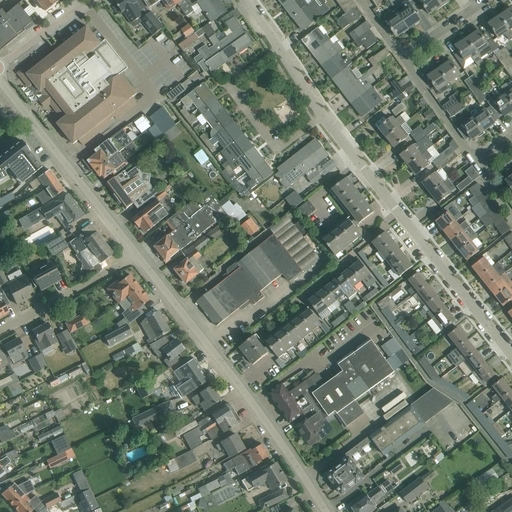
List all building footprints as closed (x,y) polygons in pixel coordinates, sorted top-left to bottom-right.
[(0,50),(17,37),(16,36),(15,37),(15,36),(31,22),(28,17),(33,13),(27,5),(23,0),(22,0),(4,14),(0,10),(0,9),(0,50)] [(35,0),(39,4),(45,11),(58,1),(57,0),(35,0)] [(142,21),(153,36),(163,28),(151,12),(148,13),(139,0),(137,0),(136,1),(135,0),(116,0),(115,1),(122,12),(123,11),(131,24),(132,23),(134,26),(142,21)] [(143,0),(148,8),(161,0),(143,0)] [(183,0),(182,1),(177,4),(185,17),(186,16),(194,11),(191,7),(193,6),(192,4),(188,0),(183,0)] [(200,0),(198,2),(201,7),(211,22),(218,17),(226,11),(218,0),(200,0)] [(292,18),(314,0),(313,0),(311,2),(309,0),(288,0),(283,4),(287,9),(286,10),(292,18)] [(324,13),(314,0),(292,18),(298,25),(299,24),(303,29),(301,30),(302,31),(318,18),(324,13)] [(356,6),(351,0),(335,0),(345,14),(356,6)] [(394,8),(398,14),(408,28),(414,24),(414,25),(420,21),(410,6),(406,0),(394,8)] [(419,0),(420,1),(423,6),(429,15),(435,10),(434,9),(441,5),(436,0),(419,0)] [(343,29),(354,21),(362,15),(356,6),(345,14),(342,16),(342,17),(337,21),(343,29)] [(499,14),(500,16),(510,31),(511,29),(511,9),(511,8),(500,15),(499,14)] [(408,28),(398,14),(392,18),(388,13),(382,17),(396,37),(402,33),(401,32),(408,28)] [(223,32),(227,37),(239,54),(246,48),(245,47),(251,43),(251,45),(252,44),(248,39),(251,38),(247,31),(244,33),(233,17),(231,19),(228,15),(221,19),(225,24),(225,23),(229,28),(223,32)] [(511,33),(510,31),(500,16),(489,23),(488,22),(487,22),(498,39),(505,34),(509,41),(511,38),(511,33)] [(354,41),(362,35),(371,28),(366,21),(349,34),(354,41)] [(231,59),(239,54),(227,37),(220,42),(215,35),(216,34),(209,24),(202,29),(214,46),(225,61),(230,58),(231,59)] [(189,25),(180,31),(186,38),(194,32),(189,25)] [(114,117),(116,119),(137,103),(132,97),(136,94),(133,90),(121,74),(128,68),(117,54),(105,40),(100,44),(87,27),(61,47),(54,53),(44,61),(39,56),(17,73),(28,88),(34,84),(44,97),(40,101),(39,101),(44,107),(45,107),(49,103),(51,106),(62,120),(57,124),(73,144),(78,140),(83,146),(99,133),(113,122),(111,119),(114,117)] [(309,48),(313,53),(330,40),(326,34),(323,36),(318,28),(306,37),(304,38),(305,39),(302,41),(308,49),(309,48)] [(362,35),(354,41),(359,48),(363,45),(364,45),(367,49),(378,41),(369,29),(362,35)] [(467,38),(483,63),(484,63),(481,58),(487,54),(488,55),(498,49),(491,39),(486,42),(478,31),(467,38),(466,37),(467,38)] [(460,64),(464,70),(475,62),(478,67),(483,63),(467,38),(456,46),(455,44),(454,45),(459,52),(454,56),(460,64)] [(333,44),(330,40),(313,53),(317,58),(316,59),(322,66),(338,54),(343,50),(336,42),(333,44)] [(219,65),(225,61),(214,46),(209,50),(205,46),(202,48),(198,51),(201,55),(194,59),(198,65),(199,64),(205,72),(209,69),(210,69),(212,72),(220,67),(219,65)] [(499,51),(508,63),(511,59),(511,57),(505,47),(499,51)] [(373,57),(373,56),(368,60),(373,67),(378,64),(378,63),(390,54),(386,48),(373,57)] [(503,66),(508,63),(499,51),(495,54),(503,66)] [(347,67),(338,54),(322,66),(328,74),(329,73),(333,78),(347,67)] [(438,67),(439,69),(449,83),(460,75),(450,61),(439,68),(438,67)] [(510,77),(511,75),(511,68),(508,63),(503,66),(510,77)] [(362,76),(341,92),(347,99),(348,98),(352,103),(367,92),(363,87),(366,85),(363,81),(373,74),(376,78),(384,72),(378,64),(373,67),(362,76)] [(347,67),(333,78),(337,83),(336,84),(341,92),(362,76),(356,68),(351,72),(347,67)] [(427,74),(426,75),(440,95),(451,87),(449,83),(439,69),(428,76),(427,74)] [(475,85),(482,81),(481,80),(479,81),(475,74),(470,77),(475,85)] [(478,89),(475,85),(470,77),(464,81),(472,93),(478,89)] [(394,99),(404,91),(395,79),(390,83),(396,90),(390,94),(394,99)] [(410,81),(402,87),(407,94),(415,88),(410,81)] [(475,85),(478,89),(482,95),(487,92),(482,85),(484,84),(482,81),(475,85)] [(187,88),(182,82),(167,95),(172,101),(187,88)] [(511,89),(511,90),(506,83),(500,87),(505,94),(511,103),(511,89)] [(187,95),(180,101),(187,109),(193,103),(198,109),(212,97),(208,92),(210,91),(204,84),(201,86),(200,85),(199,87),(188,96),(187,95)] [(367,92),(352,103),(356,108),(355,109),(361,117),(377,105),(374,100),(379,96),(372,88),(367,92)] [(478,89),(472,93),(480,104),(485,100),(486,100),(482,95),(478,89)] [(456,94),(449,99),(451,101),(448,104),(451,108),(461,101),(456,94)] [(486,100),(485,100),(496,116),(501,112),(505,117),(511,111),(511,103),(505,94),(495,102),(494,101),(487,101),(486,100)] [(212,97),(198,109),(208,122),(223,109),(218,102),(216,103),(212,97)] [(461,101),(451,108),(446,111),(451,118),(466,108),(461,101)] [(391,111),(395,116),(405,108),(402,103),(391,111)] [(163,106),(150,116),(156,125),(149,129),(155,137),(163,132),(169,141),(182,132),(163,106)] [(185,119),(190,115),(185,108),(180,112),(185,119)] [(223,109),(208,122),(213,128),(212,129),(211,131),(210,133),(210,135),(211,137),(212,138),(214,137),(232,123),(228,118),(229,117),(223,109)] [(478,114),(474,110),(470,113),(483,132),(495,124),(484,109),(478,114)] [(485,134),(483,132),(470,113),(473,118),(462,126),(472,140),(483,133),(484,134),(485,134)] [(191,125),(195,122),(197,120),(192,114),(190,115),(185,119),(191,125)] [(393,116),(386,122),(378,128),(386,138),(398,128),(405,123),(400,116),(396,120),(393,116)] [(212,138),(210,140),(214,146),(218,142),(224,149),(227,147),(243,134),(237,127),(236,128),(232,123),(214,137),(212,138)] [(418,144),(428,135),(436,129),(432,124),(423,131),(413,139),(418,144)] [(126,135),(122,129),(94,151),(82,161),(92,173),(95,171),(117,153),(142,133),(138,127),(129,133),(128,133),(126,135)] [(413,139),(423,131),(419,127),(410,135),(413,139)] [(398,128),(386,138),(394,148),(406,138),(398,128)] [(204,133),(200,137),(205,144),(210,140),(204,133)] [(233,154),(226,159),(230,165),(237,159),(252,148),(248,143),(249,142),(243,134),(227,147),(233,154)] [(304,148),(299,152),(312,168),(310,170),(312,173),(316,170),(313,167),(328,156),(315,139),(308,145),(311,149),(308,152),(304,148)] [(0,199),(0,180),(1,180),(6,177),(5,175),(5,174),(3,171),(1,169),(5,167),(8,164),(10,167),(22,182),(23,182),(29,177),(31,176),(41,168),(30,156),(28,153),(29,152),(20,140),(0,156),(0,199)] [(210,140),(205,144),(210,150),(215,147),(214,146),(210,140)] [(415,144),(412,146),(400,156),(408,166),(427,151),(421,144),(417,147),(415,144)] [(431,161),(435,166),(458,148),(456,145),(450,147),(431,161)] [(230,165),(229,165),(234,171),(241,165),(247,172),(263,160),(257,152),(256,153),(252,148),(237,159),(230,165)] [(435,166),(439,171),(458,157),(456,154),(460,151),(458,148),(435,166)] [(427,151),(408,166),(416,176),(428,166),(430,164),(428,161),(432,157),(427,151)] [(280,172),(275,175),(280,182),(285,178),(290,185),(305,174),(306,176),(312,184),(321,177),(316,170),(312,173),(310,170),(312,168),(299,152),(288,160),(291,164),(288,167),(285,163),(277,169),(280,172)] [(126,165),(122,159),(117,153),(95,171),(100,177),(103,180),(112,173),(114,175),(126,165)] [(252,179),(247,184),(251,189),(257,185),(265,179),(273,173),(272,172),(271,173),(267,168),(269,167),(263,160),(247,172),(252,179)] [(336,166),(332,160),(323,167),(327,173),(336,166)] [(228,166),(225,169),(230,176),(234,172),(234,171),(229,165),(228,166)] [(147,202),(148,201),(157,194),(137,166),(127,174),(125,171),(114,179),(106,185),(114,195),(113,196),(120,205),(121,204),(125,210),(143,196),(147,202)] [(49,170),(31,182),(29,184),(33,190),(41,184),(44,189),(56,180),(49,170)] [(430,177),(422,183),(430,193),(442,183),(445,181),(437,171),(435,173),(430,177)] [(468,177),(460,183),(456,186),(460,192),(473,182),(468,177)] [(360,195),(346,178),(329,191),(343,208),(360,195)] [(442,183),(430,193),(438,203),(450,193),(455,189),(448,179),(442,183)] [(63,191),(56,180),(44,189),(45,190),(36,196),(42,205),(63,191)] [(473,200),(475,203),(477,202),(486,195),(477,183),(469,190),(475,199),(473,200)] [(164,190),(158,194),(157,194),(148,201),(152,206),(148,209),(147,208),(132,219),(139,228),(140,227),(145,233),(168,215),(158,201),(167,194),(165,192),(171,188),(169,185),(164,190)] [(244,186),(237,191),(243,200),(250,194),(247,190),(244,186)] [(162,240),(154,247),(166,261),(170,258),(174,255),(181,249),(203,232),(214,223),(215,224),(227,215),(218,205),(219,204),(214,199),(208,190),(169,219),(175,228),(177,229),(162,240)] [(295,191),(285,199),(293,209),(294,208),(303,202),(295,191)] [(40,208),(26,216),(31,226),(38,223),(38,222),(45,218),(46,221),(54,216),(60,213),(65,219),(60,222),(64,228),(71,223),(74,221),(83,216),(67,194),(55,203),(54,201),(46,206),(40,209),(40,208)] [(351,223),(353,221),(357,226),(374,212),(360,195),(343,208),(350,217),(348,218),(351,223)] [(478,203),(471,209),(473,211),(479,218),(486,214),(485,213),(494,207),(486,195),(477,202),(478,203)] [(237,203),(232,206),(226,198),(219,205),(235,225),(246,216),(237,203)] [(306,219),(316,210),(308,201),(298,209),(306,219)] [(440,218),(436,221),(443,231),(456,222),(455,221),(462,216),(452,203),(437,214),(440,218)] [(485,213),(486,214),(492,223),(501,217),(494,207),(485,213)] [(228,277),(197,302),(204,310),(216,325),(215,325),(216,326),(229,316),(240,307),(242,310),(251,303),(254,306),(264,297),(260,292),(283,274),(289,282),(319,258),(304,238),(311,233),(301,220),(294,225),(286,215),(269,229),(273,235),(237,263),(236,262),(226,270),(226,274),(228,277)] [(492,223),(502,236),(510,230),(501,217),(492,223)] [(361,235),(351,223),(348,218),(335,229),(348,246),(361,235)] [(258,230),(250,219),(241,226),(249,236),(258,230)] [(456,222),(443,231),(451,241),(463,231),(469,227),(465,221),(459,226),(456,222)] [(89,224),(81,230),(80,231),(82,234),(69,243),(77,254),(82,251),(93,268),(113,254),(96,232),(96,233),(89,224)] [(201,256),(198,252),(214,239),(214,240),(222,233),(217,227),(183,254),(187,260),(175,270),(186,284),(204,270),(196,260),(197,259),(199,262),(202,259),(201,256)] [(463,231),(451,241),(459,251),(471,241),(477,236),(469,227),(463,231)] [(335,256),(348,246),(335,229),(322,239),(335,256)] [(385,232),(372,242),(372,243),(379,251),(392,241),(385,232)] [(45,247),(53,258),(69,247),(62,237),(45,247)] [(392,241),(379,251),(386,260),(399,249),(392,241)] [(471,241),(459,251),(467,261),(479,251),(471,241)] [(399,249),(386,260),(392,268),(406,258),(399,249)] [(358,253),(365,263),(368,260),(361,251),(358,253)] [(480,261),(472,267),(480,277),(495,265),(486,253),(482,256),(484,258),(480,261)] [(392,283),(405,273),(413,266),(406,258),(392,268),(396,273),(389,279),(392,283)] [(359,261),(351,268),(361,281),(366,277),(369,281),(373,278),(370,274),(366,269),(359,261)] [(31,274),(34,279),(31,281),(35,288),(38,286),(40,290),(49,286),(48,285),(58,279),(59,280),(60,280),(51,263),(31,274)] [(495,265),(480,277),(487,287),(499,277),(504,273),(505,272),(498,263),(495,265)] [(353,288),(361,281),(351,268),(342,274),(353,288)] [(418,273),(410,279),(409,281),(413,286),(409,289),(414,295),(413,296),(413,297),(428,285),(418,273)] [(495,296),(511,283),(504,273),(499,277),(487,287),(495,296)] [(342,274),(334,281),(344,295),(348,299),(356,292),(353,288),(342,274)] [(119,303),(139,288),(129,275),(119,283),(117,281),(111,285),(112,286),(108,290),(118,303),(119,303)] [(34,296),(30,287),(23,276),(6,285),(12,296),(16,305),(34,296)] [(389,285),(388,285),(382,277),(378,279),(385,288),(389,285)] [(336,301),(344,295),(334,281),(325,288),(336,301)] [(511,283),(495,296),(503,306),(509,302),(510,304),(511,302),(511,283)] [(424,306),(427,304),(437,296),(428,285),(413,297),(418,303),(420,301),(424,306)] [(379,286),(370,293),(373,296),(382,289),(379,286)] [(0,316),(8,312),(5,306),(7,305),(2,297),(4,296),(0,287),(0,316)] [(386,317),(391,313),(413,296),(412,295),(396,306),(393,302),(401,296),(402,291),(398,287),(377,304),(386,317)] [(139,288),(119,303),(125,311),(120,314),(128,324),(132,321),(140,315),(136,310),(149,300),(139,288)] [(328,308),(336,301),(325,288),(317,294),(328,308)] [(319,315),(328,308),(317,294),(308,301),(319,315)] [(424,306),(422,308),(427,313),(432,319),(446,308),(437,296),(427,304),(424,306)] [(358,312),(363,308),(360,304),(358,303),(354,306),(355,308),(358,312)] [(321,324),(308,307),(265,341),(278,358),(321,324)] [(358,312),(355,308),(349,312),(353,316),(358,312)] [(446,327),(447,326),(455,320),(446,308),(432,319),(441,331),(446,327)] [(71,310),(62,315),(65,321),(74,316),(71,310)] [(144,319),(140,324),(148,339),(145,341),(148,346),(162,339),(160,336),(168,331),(157,312),(149,317),(144,319)] [(89,323),(83,313),(64,323),(70,334),(89,323)] [(396,319),(391,313),(386,317),(395,329),(399,326),(410,318),(406,313),(398,318),(399,319),(394,322),(394,321),(396,319)] [(32,331),(37,340),(35,341),(40,351),(56,342),(46,323),(32,331)] [(109,347),(132,335),(127,326),(104,338),(109,347)] [(409,337),(405,331),(404,332),(399,326),(395,329),(404,341),(409,337)] [(450,334),(448,336),(458,347),(467,340),(458,328),(450,334)] [(65,348),(71,344),(65,331),(58,335),(65,348)] [(404,341),(411,351),(414,355),(421,350),(417,347),(412,341),(420,335),(417,331),(409,337),(404,341)] [(256,334),(239,348),(253,365),(270,352),(256,334)] [(162,339),(148,346),(155,355),(156,357),(158,355),(159,356),(164,353),(167,358),(173,365),(181,361),(176,355),(183,350),(175,339),(170,344),(166,346),(162,339),(165,337),(162,339)] [(394,337),(393,338),(381,347),(389,358),(395,354),(400,361),(407,356),(394,337)] [(24,350),(17,339),(4,346),(8,354),(4,356),(9,364),(12,362),(13,365),(14,365),(12,362),(20,358),(22,360),(27,358),(23,350),(24,350)] [(458,347),(452,352),(461,364),(463,362),(476,351),(467,340),(458,347)] [(343,371),(337,376),(355,401),(394,372),(372,341),(338,365),(343,371)] [(476,351),(463,362),(472,373),(485,363),(476,351)] [(40,355),(29,361),(35,373),(46,367),(40,355)] [(4,356),(0,358),(0,369),(9,365),(9,364),(4,356)] [(400,361),(402,365),(410,360),(407,356),(400,361)] [(427,372),(432,368),(424,357),(419,361),(427,372)] [(181,385),(175,389),(182,398),(209,380),(205,375),(204,376),(203,374),(204,373),(200,368),(198,368),(197,367),(198,364),(194,359),(173,373),(181,385)] [(482,385),(485,382),(495,375),(485,363),(472,373),(482,385)] [(78,368),(67,373),(69,377),(80,372),(78,368)] [(432,368),(427,372),(431,377),(436,373),(432,368)] [(339,413),(355,401),(337,376),(326,384),(317,372),(315,374),(309,378),(289,393),(282,383),(268,393),(290,423),(302,415),(306,420),(322,409),(328,416),(334,411),(335,413),(338,411),(339,413)] [(12,384),(17,381),(14,374),(9,376),(12,384)] [(49,382),(51,387),(58,383),(56,379),(49,382)] [(493,387),(498,393),(491,398),(496,404),(502,399),(511,391),(502,379),(493,387)] [(153,393),(147,380),(135,386),(141,399),(153,393)] [(450,392),(454,386),(448,382),(444,387),(450,392)] [(210,385),(202,391),(190,399),(196,407),(198,405),(203,412),(220,400),(210,385)] [(450,392),(461,399),(465,402),(471,397),(464,393),(454,386),(450,392)] [(370,436),(356,446),(361,452),(368,446),(367,445),(373,441),(387,459),(389,458),(386,454),(425,424),(453,402),(433,389),(410,406),(411,406),(371,436),(370,436)] [(511,391),(502,399),(507,405),(511,410),(511,409),(511,391)] [(161,404),(131,419),(136,429),(174,411),(169,401),(161,404)] [(348,424),(364,413),(355,401),(339,413),(348,424)] [(478,409),(477,409),(471,401),(466,405),(477,418),(482,414),(478,409)] [(224,405),(210,415),(197,423),(199,427),(182,436),(190,450),(202,444),(198,438),(205,434),(211,441),(222,433),(223,434),(237,425),(236,423),(238,420),(228,405),(225,407),(224,405)] [(60,409),(54,412),(58,422),(65,418),(60,409)] [(334,414),(335,413),(334,411),(328,416),(322,409),(306,420),(295,427),(306,442),(310,447),(320,440),(316,434),(320,432),(318,430),(322,427),(323,422),(334,414)] [(52,411),(44,415),(46,419),(54,416),(57,422),(58,422),(54,412),(53,412),(52,411)] [(482,414),(477,418),(482,424),(486,429),(491,425),(487,420),(482,414)] [(175,426),(162,433),(153,437),(155,441),(160,438),(163,444),(167,442),(197,426),(192,417),(182,422),(181,421),(174,424),(175,426)] [(491,425),(486,429),(491,436),(495,442),(500,438),(504,435),(495,423),(491,425)] [(39,441),(63,433),(62,427),(38,435),(39,441)] [(13,430),(0,435),(0,440),(1,443),(16,436),(13,430)] [(51,441),(57,455),(46,460),(50,468),(76,458),(66,435),(51,441)] [(235,435),(215,446),(218,451),(223,449),(228,458),(243,449),(235,435)] [(500,438),(495,442),(500,447),(505,443),(500,438)] [(500,447),(504,453),(509,449),(505,443),(500,447)] [(231,460),(224,464),(228,471),(233,467),(234,468),(236,467),(266,450),(264,445),(262,446),(261,444),(252,449),(252,448),(243,453),(239,455),(231,460)] [(349,458),(352,456),(353,457),(361,452),(356,446),(330,466),(330,467),(332,465),(334,469),(326,475),(333,483),(336,486),(335,486),(341,495),(350,488),(349,488),(355,484),(356,484),(364,478),(358,470),(357,470),(355,467),(355,466),(349,458)] [(0,457),(0,458),(0,459),(6,455),(10,461),(18,457),(15,450),(5,454),(0,457)] [(266,450),(234,468),(238,475),(247,470),(260,463),(259,461),(268,456),(267,455),(268,454),(266,450)] [(196,461),(191,451),(165,463),(170,473),(177,469),(178,470),(196,461)] [(9,461),(10,461),(6,455),(0,459),(4,465),(9,461)] [(399,461),(392,467),(396,473),(403,467),(399,461)] [(242,481),(241,481),(247,491),(253,487),(254,489),(260,485),(262,487),(265,485),(265,486),(266,486),(268,485),(271,490),(277,486),(286,481),(275,464),(268,468),(261,472),(259,470),(251,475),(242,481)] [(482,488),(498,478),(492,468),(476,479),(482,488)] [(80,469),(75,471),(78,479),(84,476),(80,469)] [(217,480),(197,489),(202,498),(209,494),(208,492),(220,487),(221,487),(226,484),(222,476),(216,479),(217,480)] [(426,487),(427,488),(420,479),(400,494),(407,503),(421,492),(420,492),(426,487)] [(8,488),(1,494),(12,506),(24,495),(33,491),(28,480),(15,486),(13,483),(11,485),(8,488)] [(493,485),(478,496),(483,503),(489,498),(491,501),(500,494),(498,492),(493,485)] [(359,501),(350,507),(354,511),(371,511),(376,508),(373,504),(384,495),(379,487),(378,487),(359,501)] [(268,497),(272,505),(287,498),(283,489),(268,497)] [(89,490),(77,495),(85,511),(88,511),(97,508),(89,490)] [(60,501),(57,494),(43,500),(47,508),(60,501)] [(24,495),(12,506),(17,511),(29,511),(33,509),(41,502),(35,496),(29,501),(24,495)] [(511,511),(511,499),(494,511),(511,511)] [(180,508),(178,509),(178,511),(180,511),(190,507),(190,509),(195,506),(193,502),(180,508)] [(445,511),(442,508),(444,506),(441,502),(432,508),(433,511),(445,511)]
